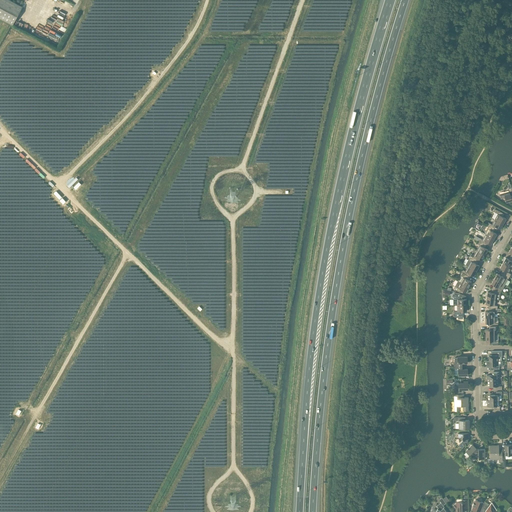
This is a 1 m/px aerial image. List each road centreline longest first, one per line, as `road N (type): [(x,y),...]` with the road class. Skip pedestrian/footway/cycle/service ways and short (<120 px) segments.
road 1 (motorway): [(313,511),(338,274),(406,0)]
road 2 (motorway): [(388,0),(328,235),(299,511)]
road 3 (track): [(232,348),(0,129)]
road 4 (track): [(127,253),(0,478)]
road 5 (track): [(233,465),(232,215)]
road 6 (track): [(56,183),(174,60),(206,0)]
road 7 (track): [(241,171),(302,0)]
road 8 (residential): [(476,347),(474,292),(511,222)]
road 9 (track): [(232,215),(211,188),(229,170),(241,171),(256,191),(234,215)]
road 10 (track): [(86,0),(59,54),(26,38),(11,39),(0,52)]
